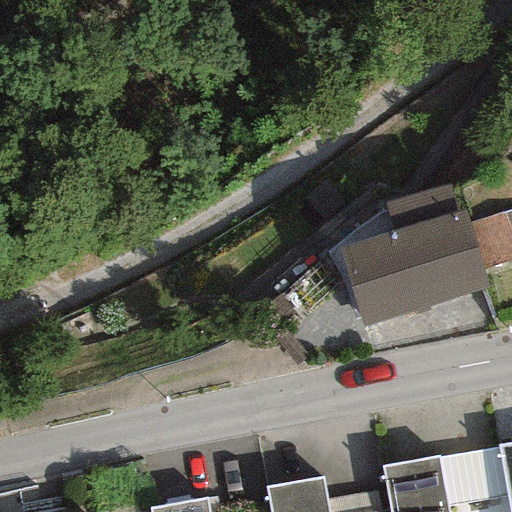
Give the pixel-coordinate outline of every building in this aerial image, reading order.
[(340,247),(362,326),(487,291),(481,272),(467,223),(464,212),(455,214),(447,184),(382,202),(391,233),(340,247)] [(511,209),(467,223),(481,272),(511,260),(511,209)] [(511,511),(511,443),(498,446),(509,511),(511,511)] [(445,511),(436,457),(381,467),(388,511),(445,511)] [(325,511),(319,478),(264,487),(268,511),(325,511)] [(208,511),(206,500),(148,510),(148,511),(208,511)]
